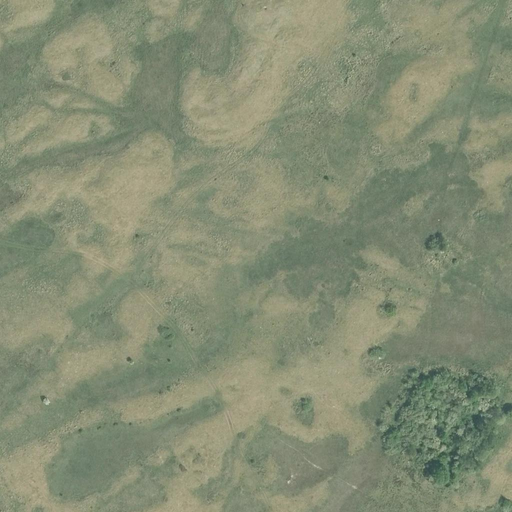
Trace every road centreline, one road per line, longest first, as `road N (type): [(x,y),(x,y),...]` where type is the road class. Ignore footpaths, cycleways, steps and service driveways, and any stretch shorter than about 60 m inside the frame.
road 1 (track): [(0,243),(77,251),(141,291),(209,385),(266,511)]
road 2 (track): [(348,0),(315,67),(274,111),(258,142),(149,246),(141,291)]
